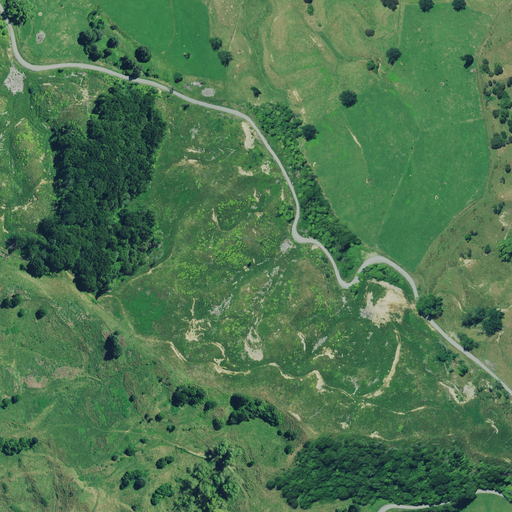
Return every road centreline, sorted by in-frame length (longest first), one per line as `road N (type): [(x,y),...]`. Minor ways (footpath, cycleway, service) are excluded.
road 1 (unclassified): [(0,6),(25,62),(38,70),(91,68),(243,116),(291,188),(297,235),(324,249),(342,284),(356,283),(376,259),(388,261),(432,323),(511,397)]
road 2 (unclassified): [(391,511),(498,493),(511,500)]
